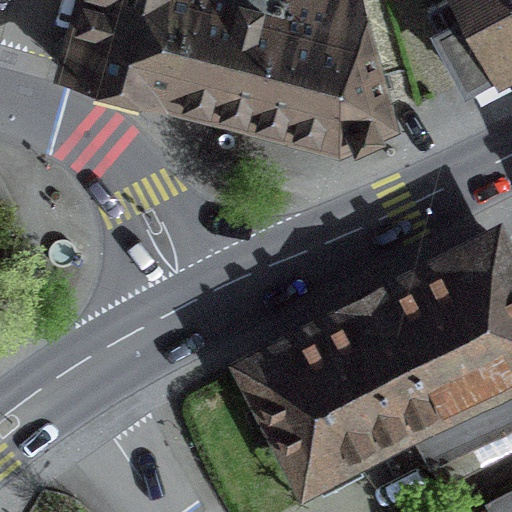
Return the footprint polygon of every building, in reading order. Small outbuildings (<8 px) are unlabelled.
[(228,125),(264,0),(91,0),(72,76),(228,125)] [(264,0),(228,125),(346,151),(406,131),(379,27),(365,0),(264,0)] [(511,71),(511,0),(447,0),(490,83),(511,71)] [(368,297),(455,462),(511,432),(511,252),(499,228),(368,297)] [(455,462),(368,297),(239,365),(310,501),(411,447),(427,477),(455,462)] [(511,511),(511,503),(493,511),(511,511)]
